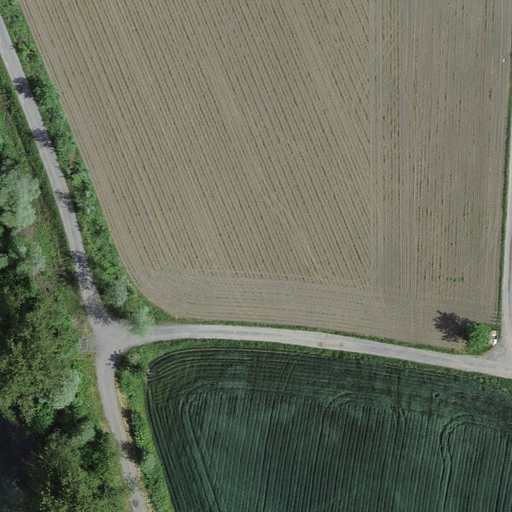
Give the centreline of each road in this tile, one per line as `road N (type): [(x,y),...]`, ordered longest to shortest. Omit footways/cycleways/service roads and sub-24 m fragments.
road 1 (track): [(511,372),(226,330),(96,335)]
road 2 (track): [(96,335),(144,511)]
